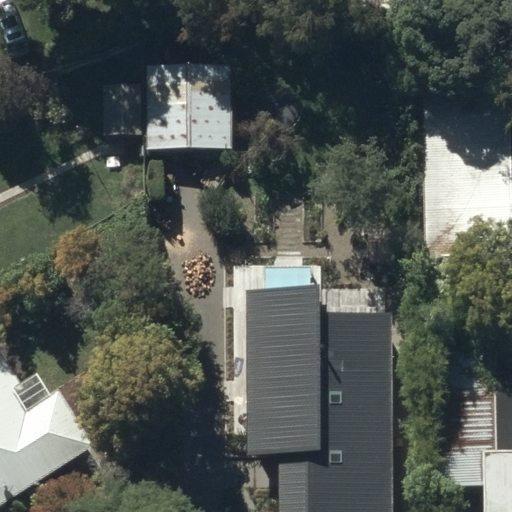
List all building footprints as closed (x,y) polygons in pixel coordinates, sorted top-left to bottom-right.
[(233,78),(149,77),(149,96),(149,147),(148,161),(233,162),(233,78)] [(511,82),(426,83),(429,273),(511,271),(511,82)] [(149,147),(149,96),(108,95),(108,147),(149,147)] [(398,511),(396,330),(325,331),(325,305),(251,306),(253,470),(283,470),(283,511),(398,511)] [(0,511),(12,511),(95,461),(63,411),(45,422),(0,351),(0,511)] [(511,511),(511,399),(496,400),(495,362),(438,363),(441,499),(489,498),(489,511),(511,511)]
